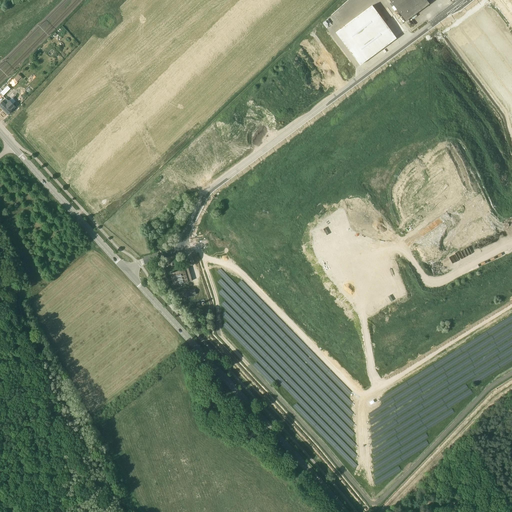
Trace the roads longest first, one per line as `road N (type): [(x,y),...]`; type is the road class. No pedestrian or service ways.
road 1 (track): [(511,373),(370,502),(220,336),(198,244)]
road 2 (secondary): [(345,511),(12,146)]
